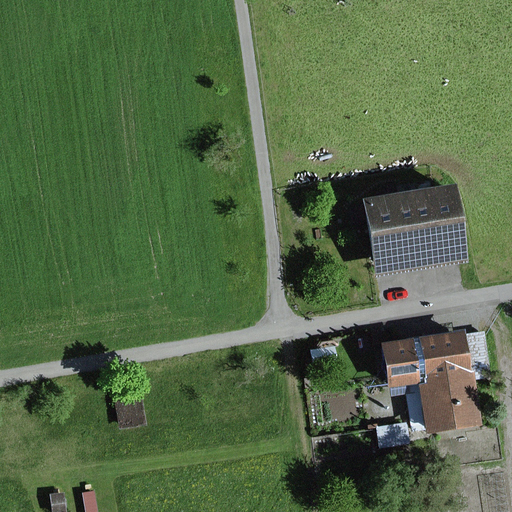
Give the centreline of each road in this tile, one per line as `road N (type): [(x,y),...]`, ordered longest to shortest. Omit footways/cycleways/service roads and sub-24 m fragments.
road 1 (residential): [(0,378),(511,289)]
road 2 (track): [(290,326),(246,0)]
